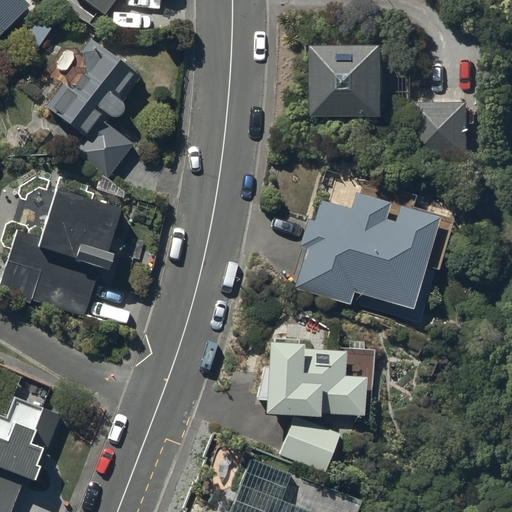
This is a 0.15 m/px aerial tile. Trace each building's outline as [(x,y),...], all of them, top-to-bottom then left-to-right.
[(0,0),(0,37),(28,8),(19,0),(0,0)] [(64,0),(106,29),(126,0),(64,0)] [(62,88),(44,109),(83,142),(72,155),(103,181),(133,146),(111,128),(125,112),(119,107),(141,82),(136,77),(139,74),(123,60),(118,66),(91,44),(57,84),(62,88)] [(386,48),(315,48),(314,120),(386,120),(386,48)] [(469,103),(414,103),(414,156),(469,156),(469,103)] [(120,216),(54,195),(39,242),(16,234),(7,264),(39,274),(30,302),(83,319),(97,275),(108,278),(113,261),(118,263),(124,243),(113,239),(120,216)] [(439,224),(398,212),(393,226),(383,223),(388,207),(356,197),(351,213),(320,203),(314,223),(307,221),(299,248),(306,251),(294,289),(350,307),(353,297),(391,309),(389,316),(419,325),(435,272),(425,269),(439,224)] [(341,348),(341,353),(304,353),(304,349),(268,348),(268,369),(258,369),(258,397),(266,398),(265,420),(293,420),(280,457),(325,474),(340,436),(319,427),(321,416),(337,417),(372,420),(374,354),(365,353),(365,343),(348,343),(348,348),(341,348)] [(0,418),(0,511),(11,511),(23,484),(32,488),(38,473),(43,475),(49,459),(43,456),(59,417),(14,399),(6,421),(0,418)] [(357,511),(360,505),(251,459),(229,511),(357,511)]
